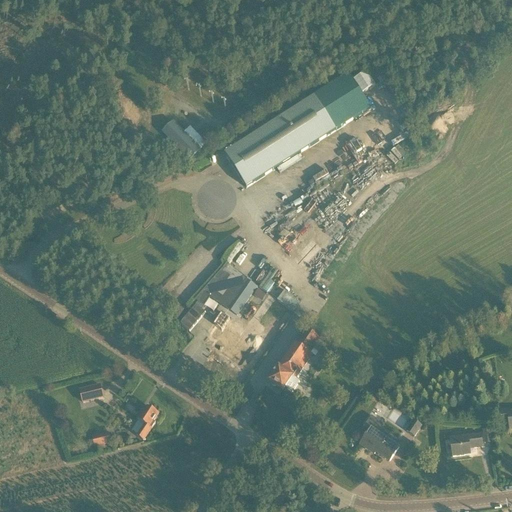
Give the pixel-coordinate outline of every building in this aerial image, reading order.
[(344,40),(352,53),(359,49),(350,36),(344,40)] [(246,189),(337,131),(371,110),(349,75),(224,155),(246,189)] [(201,151),(184,134),(173,123),(162,133),(190,162),(201,151)] [(213,264),(221,271),(226,266),(218,258),(213,264)] [(249,282),(227,265),(196,301),(204,307),(210,299),(224,309),(213,325),(221,331),(222,330),(225,332),(216,345),(228,354),(229,351),(241,360),(251,346),(224,328),(229,319),(233,322),(236,317),(237,318),(257,289),(248,283),(249,282)] [(258,289),(267,295),(275,283),(266,277),(258,289)] [(267,296),(258,290),(253,297),(262,303),(267,296)] [(291,308),(295,300),(283,292),(278,300),(291,308)] [(184,311),(168,299),(159,311),(168,318),(169,317),(175,322),(184,311)] [(196,306),(180,324),(190,332),(205,314),(196,306)] [(310,354),(315,347),(320,340),(305,331),(301,337),(269,382),(282,392),(292,378),(296,380),(313,355),(310,354)] [(103,399),(100,386),(80,391),(83,404),(103,399)] [(148,408),(139,421),(145,426),(137,437),(143,442),(155,424),(153,422),(158,414),(148,408)] [(511,412),(502,413),(503,422),(503,427),(508,426),(509,431),(511,430),(511,413),(511,412)] [(413,422),(406,432),(415,438),(421,428),(413,422)] [(137,436),(142,428),(137,425),(132,432),(137,436)] [(365,438),(360,445),(371,453),(373,451),(376,453),(382,457),(390,462),(399,448),(392,443),(382,437),(383,436),(367,425),(361,434),(365,438)] [(93,439),(95,447),(110,443),(108,435),(93,439)] [(483,448),(481,438),(481,436),(450,440),(451,448),(452,458),(471,455),(470,450),(483,448)] [(286,500),(277,494),(269,505),(270,506),(269,508),(274,511),(276,511),(277,511),(278,511),(286,500)] [(245,509),(243,508),(245,504),(235,499),(228,511),(230,511),(241,511),(242,510),(244,511),(245,509)]
